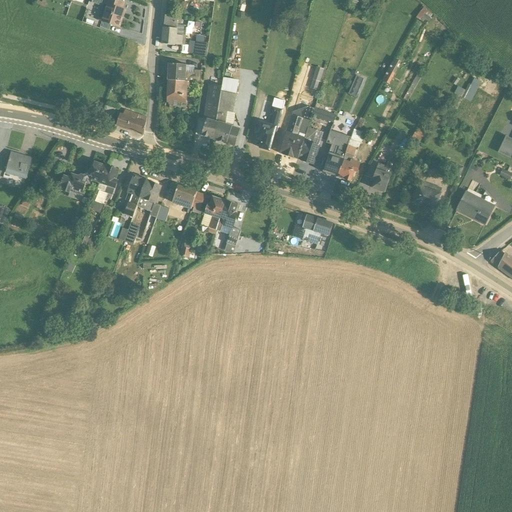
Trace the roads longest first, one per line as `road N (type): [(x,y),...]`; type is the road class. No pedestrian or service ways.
road 1 (secondary): [(147,151),(389,227),(468,263)]
road 2 (secondary): [(0,110),(147,151)]
road 3 (residential): [(147,151),(157,0)]
